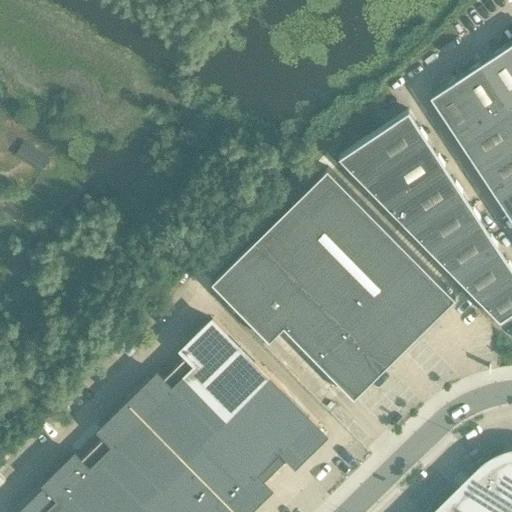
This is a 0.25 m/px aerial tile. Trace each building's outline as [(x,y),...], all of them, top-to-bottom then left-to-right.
[(480,60),(508,101),(511,98),(511,53),(505,43),(504,44),(505,45),(482,60),(481,59),(480,60)] [(456,76),(455,76),(483,118),(508,101),(480,60),(479,60),(480,61),(457,77),(456,76)] [(429,93),(457,135),(483,118),(455,76),(454,77),(455,78),(432,93),(431,92),(429,93)] [(457,135),(475,162),(476,162),(475,161),(511,136),(511,107),(508,101),(483,118),(457,135)] [(338,155),(362,178),(425,136),(426,137),(408,109),(338,155)] [(362,178),(384,202),(443,163),(443,164),(444,164),(426,137),(425,136),(362,178)] [(475,162),(493,189),(493,188),(511,175),(511,136),(475,161),(476,162),(475,162)] [(384,202),(407,225),(460,190),(461,191),(462,190),(444,164),(443,164),(443,163),(384,202)] [(284,324),(354,396),(398,352),(392,345),(402,336),(412,327),(427,317),(439,310),(440,311),(456,296),(328,165),(212,279),(269,338),(284,324)] [(493,189),(510,216),(511,215),(510,214),(511,213),(511,175),(493,188),(493,189)] [(407,225),(430,248),(478,217),(479,217),(462,190),(461,191),(460,190),(407,225)] [(430,248),(453,271),(496,243),(496,244),(497,244),(479,217),(478,217),(430,248)] [(453,271),(476,295),(511,270),(511,266),(497,244),(496,244),(496,243),(453,271)] [(511,270),(476,295),(499,318),(499,319),(511,310),(511,270)] [(176,364),(213,402),(226,415),(268,374),(212,317),(183,346),(188,351),(176,364)] [(128,397),(127,397),(172,442),(213,402),(176,364),(163,377),(157,371),(129,398),(128,397)] [(324,431),(268,374),(226,415),(277,467),(290,454),(295,460),(324,431)] [(106,432),(93,445),(131,482),(172,442),(127,397),(129,399),(101,426),(106,432)] [(213,402),(172,442),(240,511),(242,511),(269,485),(264,479),(277,467),(226,415),(213,402)] [(240,511),(172,442),(131,482),(144,496),(159,511),(240,511)] [(46,480),(48,483),(49,482),(63,495),(76,482),(105,511),(127,511),(144,496),(131,482),(93,445),(81,457),(75,452),(46,480)] [(495,461),(484,470),(441,511),(511,511),(511,454),(508,455),(495,461)] [(105,511),(76,482),(63,495),(49,482),(48,483),(18,511),(105,511)] [(159,511),(144,496),(127,511),(159,511)]
